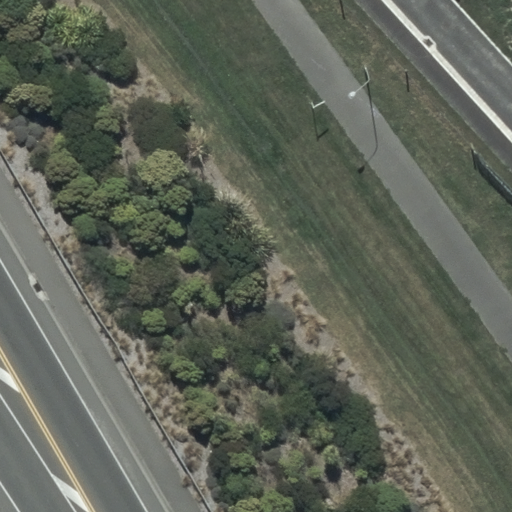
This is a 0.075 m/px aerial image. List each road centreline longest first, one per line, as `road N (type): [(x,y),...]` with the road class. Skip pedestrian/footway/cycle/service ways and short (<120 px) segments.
road 1 (secondary): [(0,307),(120,511)]
road 2 (residential): [(421,0),(511,99)]
